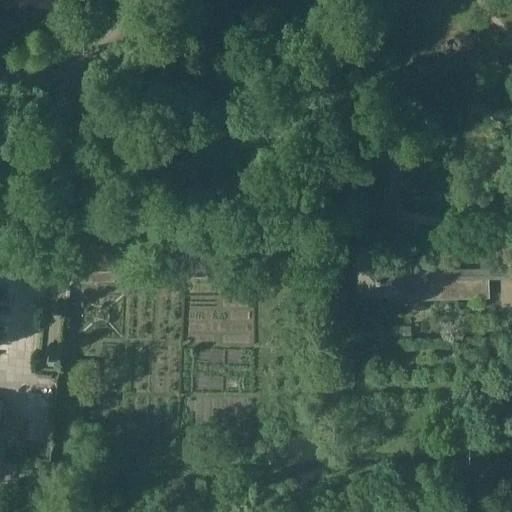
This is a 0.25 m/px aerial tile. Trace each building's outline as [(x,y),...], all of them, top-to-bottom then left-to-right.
[(71,281),(116,279),(115,252),(70,253),(71,281)] [(348,268),(348,273),(358,272),(359,293),(410,292),(410,290),(432,289),(433,295),(489,293),(488,268),(421,270),(420,265),(417,261),(413,259),(408,258),(408,257),(400,258),(400,253),(381,253),(381,258),(358,259),(358,261),(357,261),(356,261),(355,261),(354,261),(354,262),(353,262),(352,262),(352,263),(351,263),(350,264),(348,268)] [(511,267),(501,268),(502,305),(511,304),(511,267)] [(220,404),(203,404),(203,434),(220,434),(220,404)] [(0,482),(14,482),(14,463),(0,463),(0,482)]
